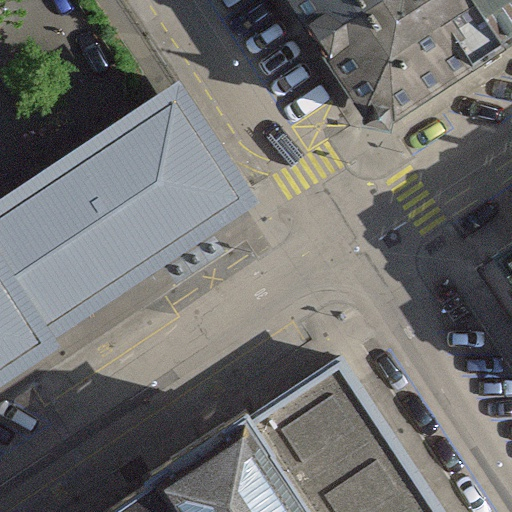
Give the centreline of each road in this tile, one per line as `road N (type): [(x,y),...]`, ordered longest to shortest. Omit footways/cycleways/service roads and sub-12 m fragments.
road 1 (residential): [(352,245),(0,474)]
road 2 (residential): [(352,245),(511,498)]
road 3 (residential): [(352,245),(182,0)]
road 4 (residential): [(511,139),(352,245)]
